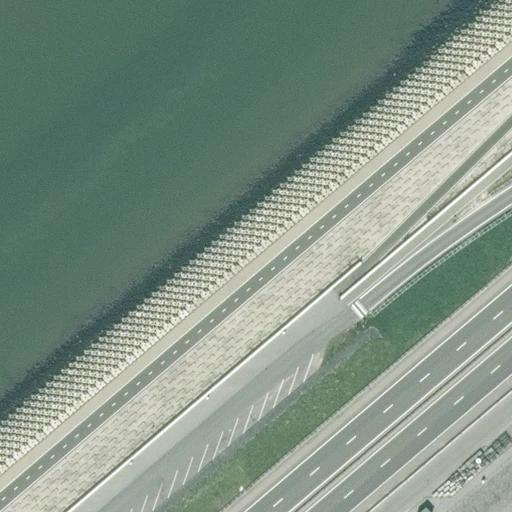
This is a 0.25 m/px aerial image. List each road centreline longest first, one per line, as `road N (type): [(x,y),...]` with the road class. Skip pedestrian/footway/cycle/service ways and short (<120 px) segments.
road 1 (motorway): [(511,307),(271,511)]
road 2 (motorway): [(331,511),(511,357)]
